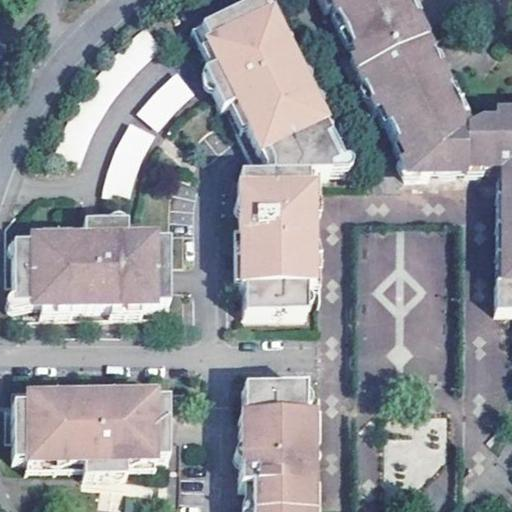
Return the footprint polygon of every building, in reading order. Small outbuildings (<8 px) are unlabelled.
[(415,187),(461,187),(461,185),(461,137),(461,135),(468,131),(445,84),(429,49),(421,33),(405,0),(313,0),(341,58),(343,56),(345,61),(347,65),(343,68),(356,95),(354,100),(359,108),(364,110),(368,120),(372,118),(380,134),(383,133),(391,150),(388,153),(395,169),(390,171),(399,189),(416,190),(415,187)] [(304,306),(315,307),(314,262),(313,234),(312,206),(311,205),(311,191),(322,189),(334,188),(332,177),(347,175),(266,7),(193,42),(212,82),(220,77),(225,88),(238,116),(231,120),(262,187),(238,188),(238,299),(243,300),(243,327),(304,326),(304,306)] [(60,167),(84,174),(93,150),(103,130),(109,118),(118,106),(126,95),(142,77),(157,62),(163,56),(148,36),(139,44),(125,60),(109,80),(101,91),(89,105),(81,119),(69,141),(60,167)] [(212,82),(208,84),(225,122),(231,120),(238,116),(225,88),(220,77),(212,82)] [(162,100),(146,121),(161,137),(178,119),(194,103),(179,85),(162,100)] [(492,295),(492,320),(500,320),(511,320),(511,118),(508,118),(489,118),(489,127),(476,127),(468,131),(461,135),(461,137),(461,185),(480,185),(479,181),(494,182),(494,187),(492,295)] [(105,204),(130,205),(136,189),(142,170),(154,147),(134,133),(120,158),(112,181),(105,204)] [(352,185),(347,175),(332,177),(334,188),(352,185)] [(313,234),(322,234),(322,189),(311,191),(311,205),(312,206),(313,234)] [(85,219),(85,227),(85,233),(101,233),(127,232),(127,225),(127,218),(85,219)] [(167,225),(127,225),(127,232),(101,233),(85,233),(85,227),(13,229),(14,330),(169,328),(167,225)] [(133,476),(161,476),(173,476),(174,399),(19,398),(19,471),(32,471),(32,476),(89,476),(90,483),(90,491),(111,491),(133,490),(133,483),(133,476)] [(313,511),(314,499),(315,457),(316,429),(310,429),(310,400),(249,399),(248,427),(244,427),(244,499),(252,499),(252,507),(251,511),(313,511)] [(323,429),(316,429),(315,457),(323,458),(323,429)] [(252,499),(244,499),(243,511),(251,511),(252,507),(252,499)] [(322,499),(314,499),(313,511),(322,511),(322,499)]
